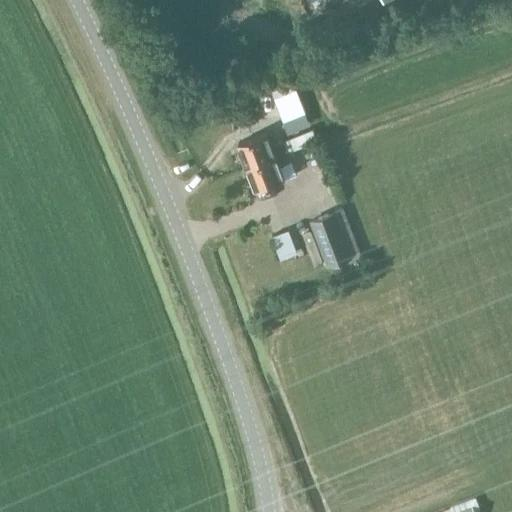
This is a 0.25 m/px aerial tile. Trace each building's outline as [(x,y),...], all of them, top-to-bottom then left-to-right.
[(282,120),(305,112),(296,89),(274,97),(282,120)] [(246,166),(287,151),(316,140),(311,128),(283,140),(284,142),(270,145),(266,132),(237,143),(246,166)] [(287,151),(246,166),(255,190),(296,174),(287,151)] [(327,265),(352,256),(334,211),(310,220),(327,265)] [(300,289),(326,280),(319,260),(293,268),(300,289)]
